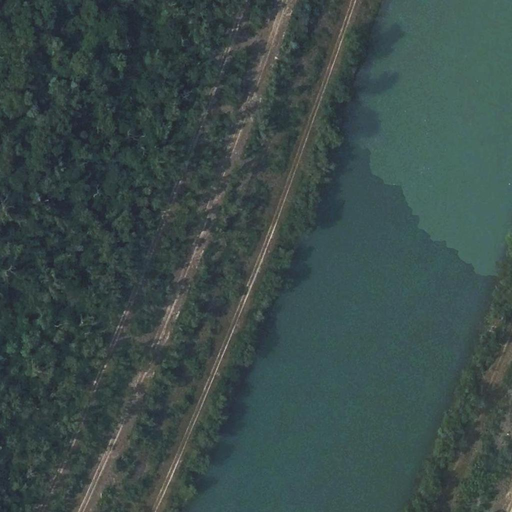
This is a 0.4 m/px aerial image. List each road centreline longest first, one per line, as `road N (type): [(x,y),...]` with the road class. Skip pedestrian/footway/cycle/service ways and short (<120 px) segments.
road 1 (track): [(36,511),(201,118),(241,0)]
road 2 (track): [(284,0),(223,172),(80,511)]
road 3 (track): [(437,511),(511,328)]
